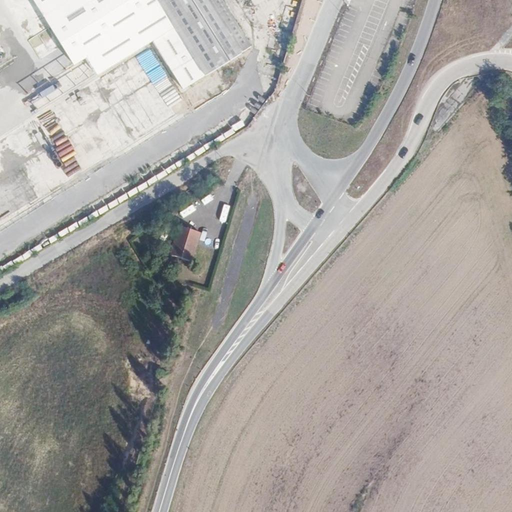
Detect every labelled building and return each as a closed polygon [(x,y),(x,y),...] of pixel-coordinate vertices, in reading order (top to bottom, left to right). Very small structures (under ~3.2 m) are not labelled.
[(21,0),(26,7),(36,0),(147,0),(167,31),(159,36),(167,49),(175,44),(194,74),(209,65),(220,82),(240,70),(229,52),(241,45),(212,0),(21,0)] [(73,28),(47,44),(56,58),(82,42),(73,28)] [(40,194),(65,180),(40,135),(16,148),(40,194)] [(176,199),(167,228),(189,235),(198,206),(176,199)] [(150,359),(162,362),(166,350),(153,347),(150,359)]
